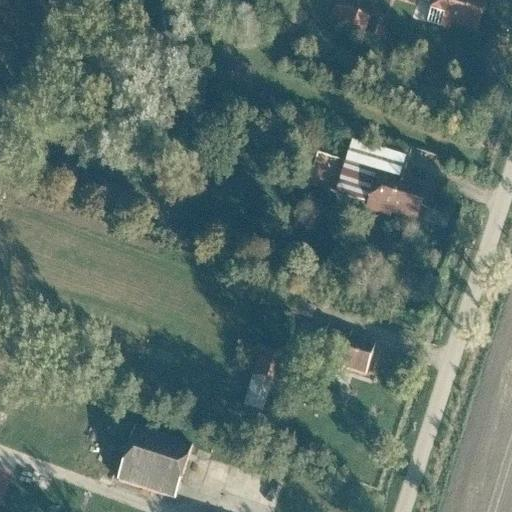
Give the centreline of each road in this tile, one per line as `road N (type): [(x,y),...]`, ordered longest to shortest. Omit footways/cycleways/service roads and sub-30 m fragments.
road 1 (tertiary): [(409,511),(511,186)]
road 2 (track): [(0,450),(167,511)]
